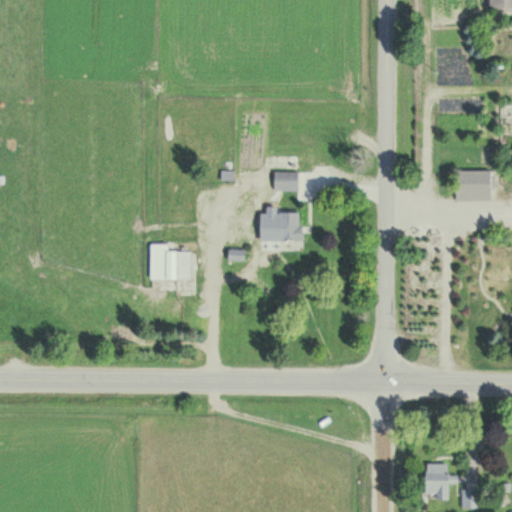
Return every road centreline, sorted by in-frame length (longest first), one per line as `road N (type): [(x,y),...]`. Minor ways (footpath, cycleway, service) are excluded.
road 1 (tertiary): [(511,382),(0,378)]
road 2 (residential): [(384,0),(382,382)]
road 3 (residential): [(382,511),(382,382)]
